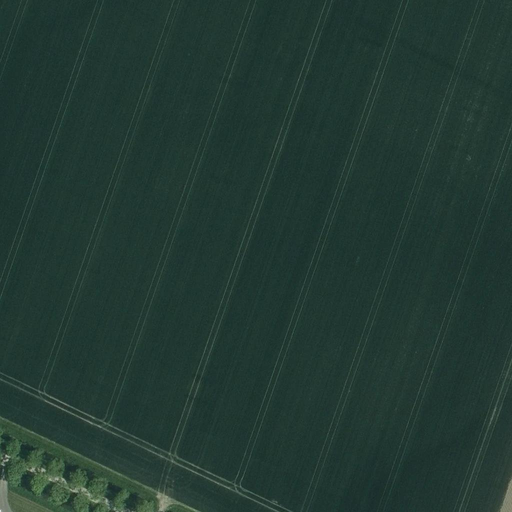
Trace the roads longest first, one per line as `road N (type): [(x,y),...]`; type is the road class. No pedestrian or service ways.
road 1 (track): [(0,420),(189,511)]
road 2 (unclassified): [(124,511),(0,452)]
